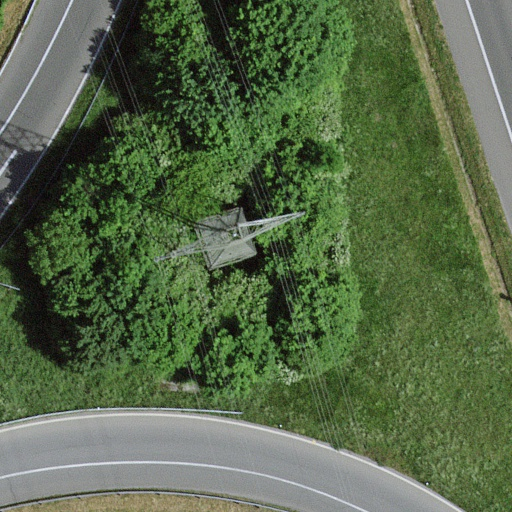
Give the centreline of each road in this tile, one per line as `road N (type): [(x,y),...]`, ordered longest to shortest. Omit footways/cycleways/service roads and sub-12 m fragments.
road 1 (motorway): [(0,459),(110,443),(215,448),(325,474),(407,511)]
road 2 (motorway): [(96,0),(0,174)]
